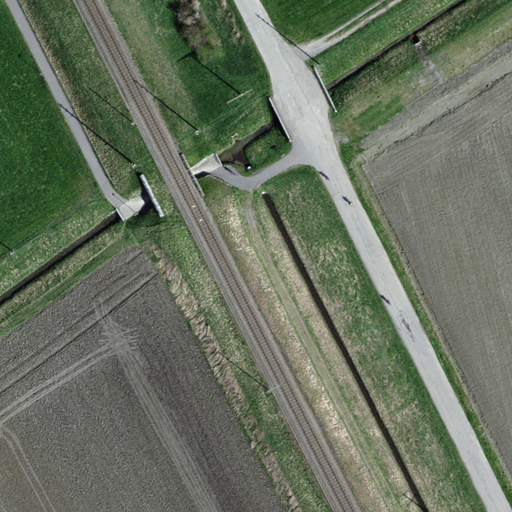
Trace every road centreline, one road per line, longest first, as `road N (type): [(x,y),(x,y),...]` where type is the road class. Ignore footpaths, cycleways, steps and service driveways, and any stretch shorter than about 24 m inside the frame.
road 1 (residential): [(504,511),(245,0)]
road 2 (track): [(394,511),(248,224),(252,182)]
road 3 (track): [(281,71),(390,0)]
